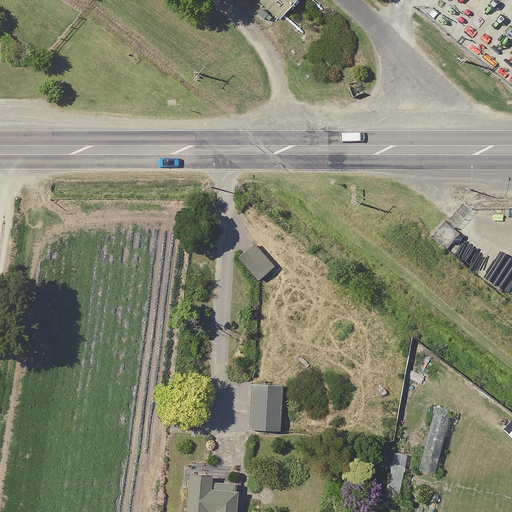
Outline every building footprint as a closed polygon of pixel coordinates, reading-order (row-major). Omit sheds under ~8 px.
[(296,0),(243,0),(275,26),(296,0)] [(250,241),(233,257),(260,284),(276,267),(250,241)] [(280,390),(250,389),(248,431),(278,432),(280,390)] [(436,475),(438,443),(438,439),(446,440),(448,416),(417,414),(413,463),(413,473),(436,475)] [(399,504),(404,467),(381,464),(376,501),(399,504)] [(210,479),(188,478),(185,511),(234,511),(236,487),(210,485),(210,479)]
